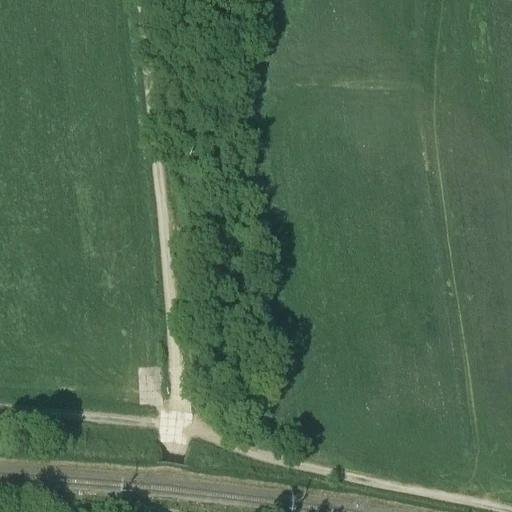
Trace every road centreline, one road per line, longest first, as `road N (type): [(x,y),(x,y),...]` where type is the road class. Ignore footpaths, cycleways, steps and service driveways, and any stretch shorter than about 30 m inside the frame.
road 1 (track): [(141,0),(175,428)]
road 2 (track): [(511,510),(285,461),(175,428)]
road 3 (track): [(175,428),(0,409)]
